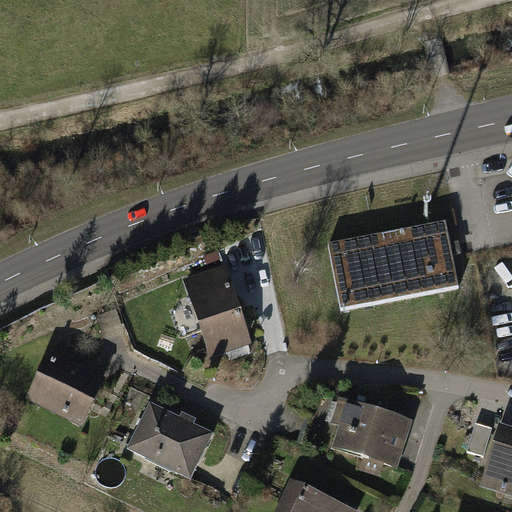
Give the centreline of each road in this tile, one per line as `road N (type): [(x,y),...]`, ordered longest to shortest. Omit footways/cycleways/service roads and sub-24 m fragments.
road 1 (primary): [(0,285),(249,185),(511,120)]
road 2 (track): [(486,0),(0,128)]
road 3 (residential): [(511,397),(290,366),(255,421)]
